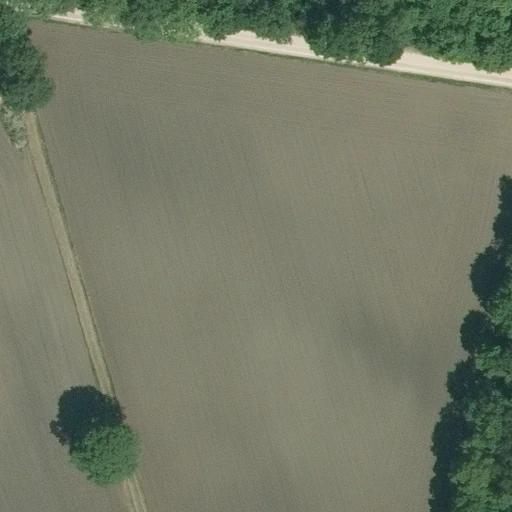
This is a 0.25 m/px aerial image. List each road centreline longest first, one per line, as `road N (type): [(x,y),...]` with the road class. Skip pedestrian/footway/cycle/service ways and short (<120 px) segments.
road 1 (track): [(25,0),(511,73)]
road 2 (track): [(125,511),(40,207)]
